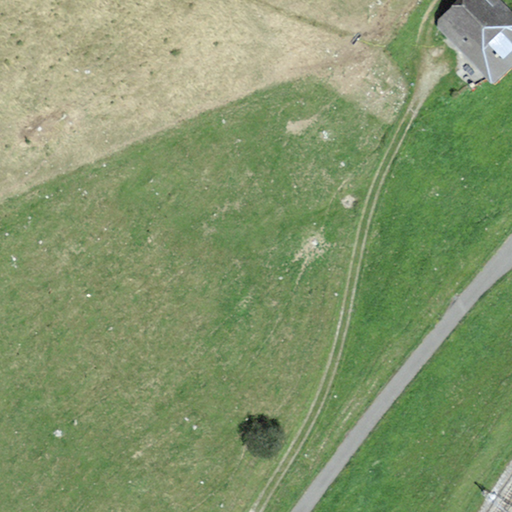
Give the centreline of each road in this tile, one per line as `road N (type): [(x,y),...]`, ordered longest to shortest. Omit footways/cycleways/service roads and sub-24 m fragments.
road 1 (track): [(254,511),(298,440),(345,326),(353,246),(433,50)]
road 2 (unclassified): [(511,255),(305,511)]
